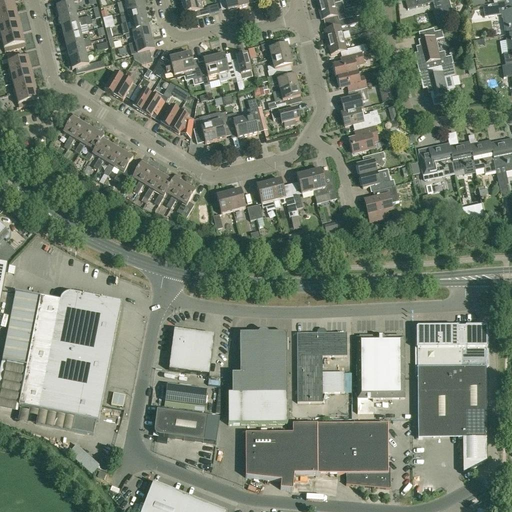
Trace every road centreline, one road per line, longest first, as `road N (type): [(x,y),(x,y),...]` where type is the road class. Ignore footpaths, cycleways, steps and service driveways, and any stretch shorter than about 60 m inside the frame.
road 1 (unclassified): [(401,511),(240,496),(132,452),(158,298)]
road 2 (unclassified): [(158,298),(246,312),(453,307),(459,279)]
road 3 (secondary): [(165,269),(241,285),(459,279)]
road 4 (residential): [(69,94),(203,174),(291,157),(307,138)]
road 5 (residential): [(511,116),(415,120),(397,76),(386,0)]
road 6 (secondary): [(0,173),(72,231),(165,269)]
road 7 (residential): [(300,18),(179,36),(161,0)]
road 8 (residential): [(307,138),(321,105),(300,18)]
